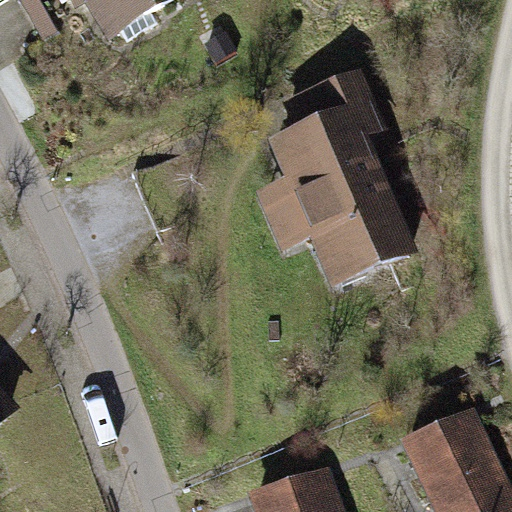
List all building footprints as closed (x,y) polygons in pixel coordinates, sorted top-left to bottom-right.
[(92,0),(125,55),(219,0),(92,0)] [(391,136),(364,77),(286,111),(303,150),(289,156),(306,193),(272,208),(300,271),(322,261),(341,303),(430,263),(376,142),(391,136)] [(0,450),(38,415),(0,374),(0,450)] [(511,511),(511,477),(482,419),(415,453),(444,511),(511,511)] [(350,511),(336,473),(257,503),(260,511),(350,511)]
